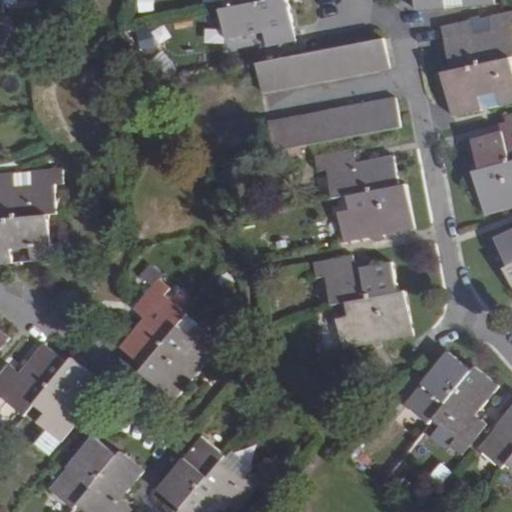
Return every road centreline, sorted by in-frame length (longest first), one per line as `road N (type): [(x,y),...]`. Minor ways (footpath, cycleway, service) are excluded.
road 1 (residential): [(511,355),(478,320),(440,231),(403,32),(360,0)]
road 2 (residential): [(0,293),(22,311),(61,324),(138,393),(142,422),(161,439)]
